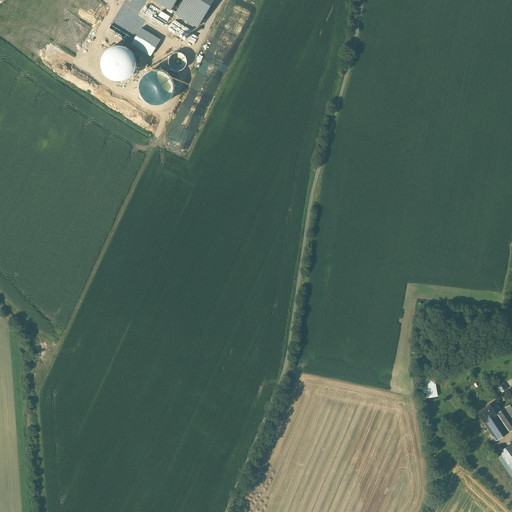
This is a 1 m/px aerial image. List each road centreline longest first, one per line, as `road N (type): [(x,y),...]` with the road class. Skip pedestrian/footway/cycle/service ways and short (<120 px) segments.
road 1 (track): [(44,511),(36,394),(220,0)]
road 2 (unclassified): [(225,511),(286,361),(309,195),(363,0)]
